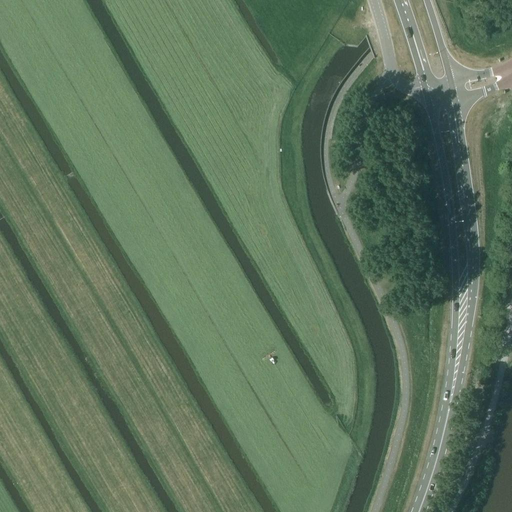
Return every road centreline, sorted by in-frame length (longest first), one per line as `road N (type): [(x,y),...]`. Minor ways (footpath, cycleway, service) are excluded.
road 1 (primary): [(425,90),(451,222),(458,355)]
road 2 (primary): [(458,355),(474,268),(454,99)]
road 3 (primary): [(418,511),(458,355)]
